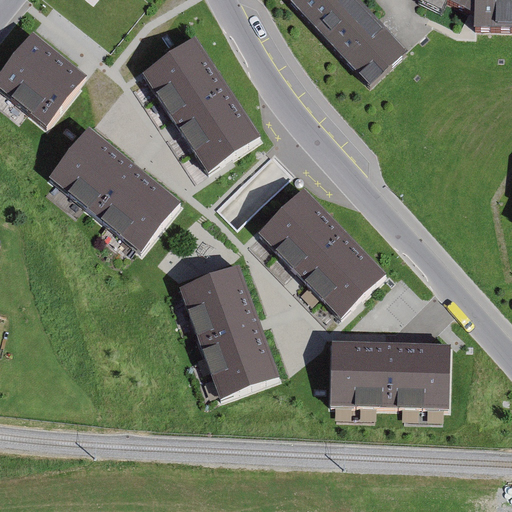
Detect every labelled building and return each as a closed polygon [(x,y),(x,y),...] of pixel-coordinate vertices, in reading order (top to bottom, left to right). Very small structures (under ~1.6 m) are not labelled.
[(353,0),(279,0),(370,98),(410,62),(353,0)] [(511,0),(423,0),(475,26),(474,40),(511,41),(511,0)] [(85,82),(33,40),(0,80),(0,88),(48,127),(85,82)] [(261,143),(195,46),(145,80),(211,177),(230,164),(261,143)] [(136,174),(88,135),(49,184),(141,258),(181,209),(136,174)] [(388,278),(314,202),(269,247),(343,322),(360,305),(388,278)] [(255,328),(236,277),(182,298),(222,404),(276,383),(255,328)] [(383,346),(333,345),(331,412),(448,414),(449,348),(383,346)]
